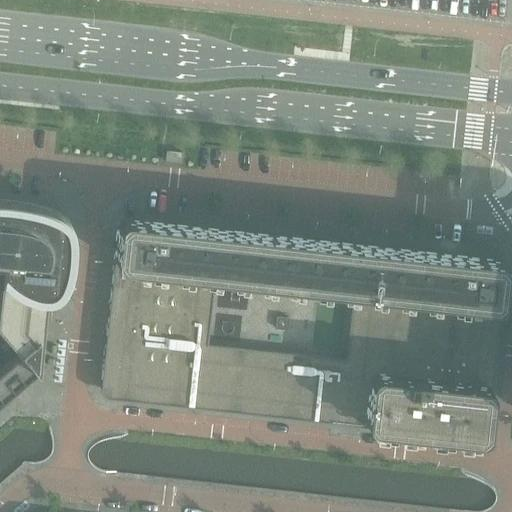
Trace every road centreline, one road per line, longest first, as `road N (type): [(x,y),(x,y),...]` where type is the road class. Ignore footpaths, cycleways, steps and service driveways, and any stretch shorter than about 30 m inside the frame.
road 1 (secondary): [(0,85),(511,140)]
road 2 (secondary): [(511,91),(0,38)]
road 3 (residential): [(511,462),(74,415)]
road 4 (residential): [(511,216),(103,170)]
road 5 (residential): [(103,170),(74,415)]
road 6 (residential): [(299,511),(64,483)]
